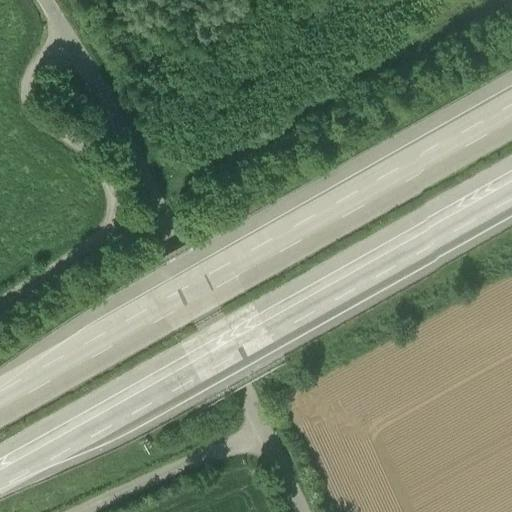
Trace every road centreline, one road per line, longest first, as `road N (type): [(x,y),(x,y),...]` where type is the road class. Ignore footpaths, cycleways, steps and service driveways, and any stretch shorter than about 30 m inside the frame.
road 1 (motorway): [(0,461),(511,173)]
road 2 (motorway): [(511,118),(0,404)]
road 3 (unclassified): [(39,0),(106,112),(268,435)]
road 4 (track): [(0,303),(111,228),(117,201),(91,158),(30,104),(38,65),(60,28)]
road 5 (unclassified): [(268,435),(92,511)]
